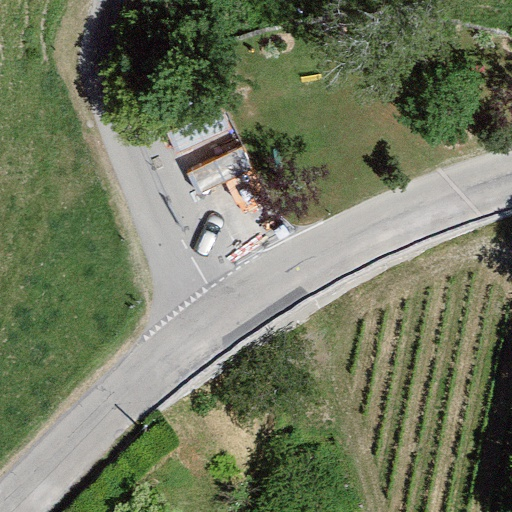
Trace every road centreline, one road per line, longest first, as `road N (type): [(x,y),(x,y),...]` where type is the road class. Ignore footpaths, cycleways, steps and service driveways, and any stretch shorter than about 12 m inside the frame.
road 1 (residential): [(229,313),(108,96),(99,62),(115,0)]
road 2 (tertiary): [(229,313),(328,252),(439,200),(511,177)]
road 3 (tertiary): [(3,511),(64,447),(229,313)]
